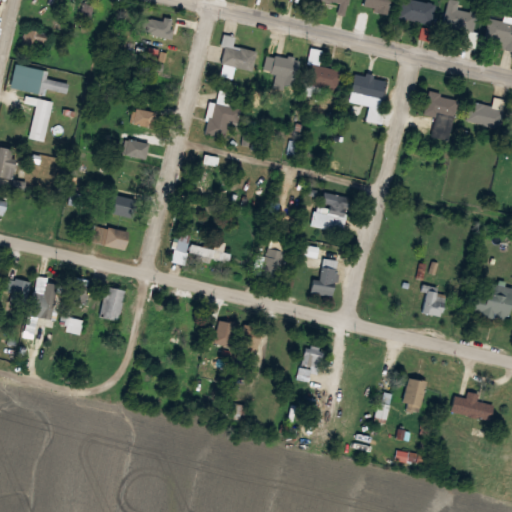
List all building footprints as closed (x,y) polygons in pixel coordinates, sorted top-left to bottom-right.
[(328,0),(340,2),(339,11),(347,12),(348,0),(328,0)] [(386,13),(390,0),(362,0),(361,4),(386,13)] [(401,0),(398,17),(432,23),(436,3),(419,0),(401,0)] [(459,9),(460,0),(447,0),(444,28),(475,32),(477,11),(459,9)] [(176,42),(185,18),(174,15),(170,27),(158,22),(153,34),(176,42)] [(485,44),(511,47),(511,16),(502,15),(501,18),(489,17),(485,44)] [(225,42),(220,62),(254,69),(258,50),(225,42)] [(294,84),(300,59),(275,53),(270,78),(294,84)] [(307,83),(340,90),(344,70),(319,65),(320,59),(312,58),(307,83)] [(385,79),(353,73),(349,93),(382,99),(385,79)] [(66,92),(68,84),(44,77),(41,85),(66,92)] [(436,115),(431,136),(449,139),(458,98),(428,91),(423,113),(436,115)] [(469,99),(464,120),(499,128),(506,99),(494,96),(492,105),(469,99)] [(32,138),(45,140),(53,101),(39,98),(32,138)] [(225,137),(228,121),(240,123),(243,107),(213,101),(207,134),(225,137)] [(155,111),(133,107),(130,123),(152,127),(155,111)] [(123,154),(145,157),(148,142),(126,139),(123,154)] [(0,175),(11,179),(19,150),(0,145),(0,175)] [(197,188),(210,191),(217,163),(204,159),(197,188)] [(344,231),(350,196),(319,192),(314,226),(344,231)] [(105,212),(131,215),(132,198),(106,196),(105,212)] [(127,231),(93,224),(90,242),(123,249),(127,231)] [(229,262),(231,252),(226,251),(227,243),(215,240),(213,249),(190,243),(193,233),(179,230),(175,249),(229,262)] [(278,279),(284,250),(266,246),(260,275),(278,279)] [(317,246),(302,246),(302,255),(317,255),(317,246)] [(338,259),(322,258),(319,284),(311,283),(310,291),(334,294),(338,259)] [(5,300),(24,304),(29,280),(10,277),(5,300)] [(511,284),(487,279),(484,296),(474,295),(471,313),(505,319),(511,284)] [(55,319),(63,284),(45,281),(38,316),(55,319)] [(124,289),(105,285),(99,317),(118,320),(124,289)] [(87,286),(72,286),(71,301),(87,302),(87,286)] [(443,315),(444,291),(423,290),(422,314),(443,315)] [(236,348),(254,352),(260,327),(241,324),(236,348)] [(323,355),(305,350),(301,363),(319,368),(323,355)] [(425,381),(406,376),(397,405),(417,411),(425,381)] [(448,410),(490,419),(493,403),(475,399),(476,394),(467,392),(466,397),(452,394),(448,410)] [(395,461),(424,462),(424,452),(396,451),(395,461)]
